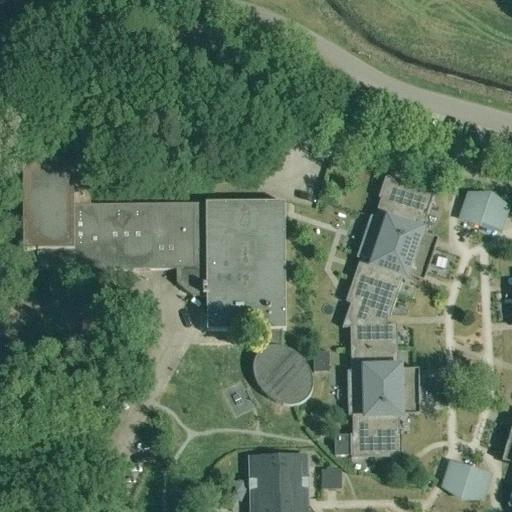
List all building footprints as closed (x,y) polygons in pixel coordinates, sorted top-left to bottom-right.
[(0,86),(22,86),(22,53),(0,53),(0,86)] [(280,349),(280,332),(285,332),(284,204),(205,205),(205,206),(90,207),(89,166),(73,166),(73,165),(22,166),(23,253),(37,253),(37,272),(176,271),(177,285),(193,298),(206,298),(206,332),(268,332),(267,349),(265,351),(262,352),(260,354),(258,356),(257,358),(255,360),(254,362),(253,365),(253,367),(253,369),(253,372),(253,375),(253,378),(254,381),(255,383),(257,386),(258,388),(260,391),(263,394),(265,396),(267,398),(270,400),(273,402),(276,404),(279,405),(282,406),(285,407),(288,407),(291,408),(294,408),(297,407),(299,406),(302,405),(304,404),(306,402),(308,400),(309,398),(310,396),(311,394),(312,392),(313,389),(313,387),(312,384),(312,380),(311,377),(310,374),(309,371),(307,368),(305,365),(303,363),(301,360),(299,358),(296,356),(293,354),(290,352),(287,351),(284,350),(280,349)] [(350,305),(342,329),(396,328),(396,327),(387,327),(387,318),(390,319),(407,269),(425,275),(435,248),(416,241),(425,215),(426,215),(426,216),(427,216),(435,193),(434,192),(433,196),(386,180),(388,176),(386,176),(378,200),(379,200),(380,200),(381,200),(374,219),(370,218),(356,260),(360,261),(345,304),(350,305)] [(479,227),(490,197),(469,197),(468,223),(479,227)] [(507,210),(490,197),(479,227),(491,231),(507,210)] [(79,339),(97,339),(98,322),(80,321),(79,339)] [(398,380),(396,328),(342,329),(342,330),(350,329),(351,373),(347,373),(348,418),(352,418),(352,438),(351,438),(351,437),(350,437),(350,462),(352,462),(352,458),(401,457),(401,461),(402,461),(402,436),(400,436),(400,437),(399,437),(398,409),(418,408),(418,396),(418,392),(417,379),(398,380)] [(348,438),(333,438),(334,459),(349,458),(348,438)] [(311,511),(310,510),(308,510),(307,458),(249,460),(251,504),(257,504),(256,511),(311,511)] [(444,488),(461,501),(470,471),(459,467),(444,488)] [(323,472),(324,491),(341,491),(341,471),(323,472)] [(482,474),(470,471),(461,501),(482,500),(482,474)]
